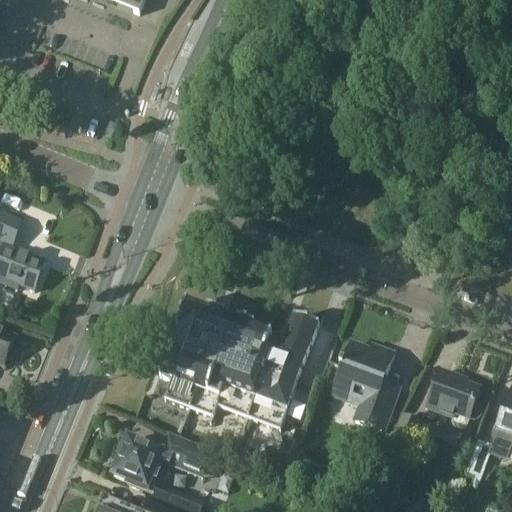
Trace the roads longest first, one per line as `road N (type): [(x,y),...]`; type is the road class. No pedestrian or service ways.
road 1 (residential): [(511,336),(144,201)]
road 2 (secondary): [(22,511),(144,201)]
road 3 (secondary): [(144,201),(227,0)]
road 4 (residential): [(144,201),(0,146)]
